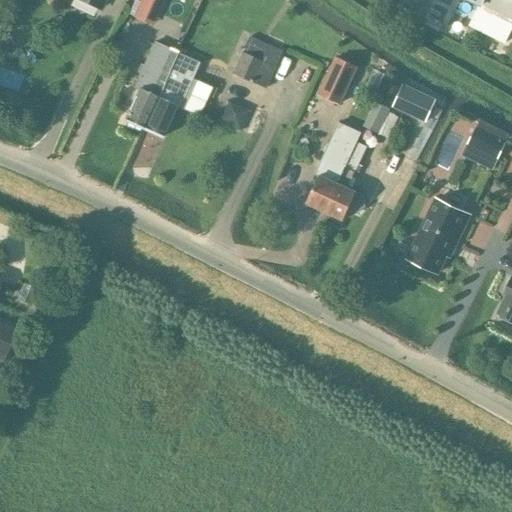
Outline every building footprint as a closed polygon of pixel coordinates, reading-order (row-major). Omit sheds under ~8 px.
[(80,0),(100,9),(104,0),(80,0)] [(140,0),(139,5),(133,17),(152,25),(157,13),(161,4),(163,0),(140,0)] [(404,0),(401,7),(421,17),(429,0),(404,0)] [(491,27),(504,0),(469,0),(480,5),(473,19),(491,27)] [(511,0),(504,0),(491,27),(508,36),(511,28),(511,0)] [(0,51),(12,45),(6,34),(0,37),(0,51)] [(167,75),(177,53),(154,43),(133,88),(138,90),(124,119),(123,121),(142,129),(167,75)] [(241,52),(230,75),(251,84),(264,90),(274,67),(261,61),(259,60),(241,52)] [(167,75),(142,129),(161,138),(162,136),(161,136),(175,106),(178,107),(198,62),(177,53),(167,75)] [(335,58),(318,94),(340,104),(357,68),(335,58)] [(426,122),(436,99),(403,84),(392,107),(426,122)] [(238,129),(247,109),(227,100),(219,120),(238,129)] [(373,101),(363,125),(388,136),(399,112),(373,101)] [(357,142),(361,133),(339,123),(315,175),(319,176),(307,200),(305,203),(324,212),(357,142)] [(469,144),(497,158),(504,143),(476,130),(469,144)] [(368,147),(357,142),(324,212),(343,221),(348,210),(356,214),(364,207),(364,197),(356,193),(356,192),(349,188),(368,147)] [(436,199),(407,259),(438,273),(452,243),(456,245),(470,215),(436,199)] [(507,295),(499,313),(501,315),(499,318),(511,323),(511,278),(505,294),(507,295)] [(0,360),(3,362),(16,329),(0,323),(0,360)]
